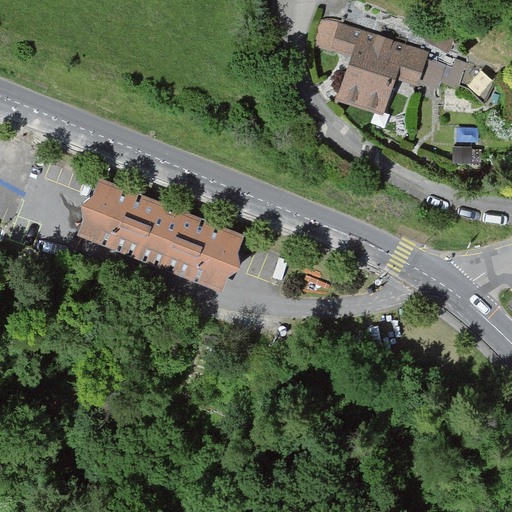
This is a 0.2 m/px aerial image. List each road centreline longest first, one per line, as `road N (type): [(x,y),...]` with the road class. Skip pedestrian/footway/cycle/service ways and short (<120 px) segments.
road 1 (tertiary): [(0,96),(340,231),(456,291)]
road 2 (residential): [(511,211),(467,205),(414,182),(325,114),(303,83),(307,0)]
